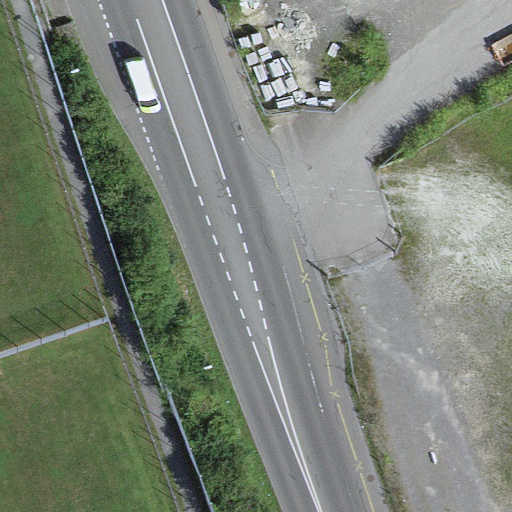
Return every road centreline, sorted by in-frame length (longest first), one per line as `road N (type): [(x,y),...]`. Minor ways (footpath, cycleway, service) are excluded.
road 1 (primary): [(322,511),(132,0)]
road 2 (motorway): [(110,511),(0,204)]
